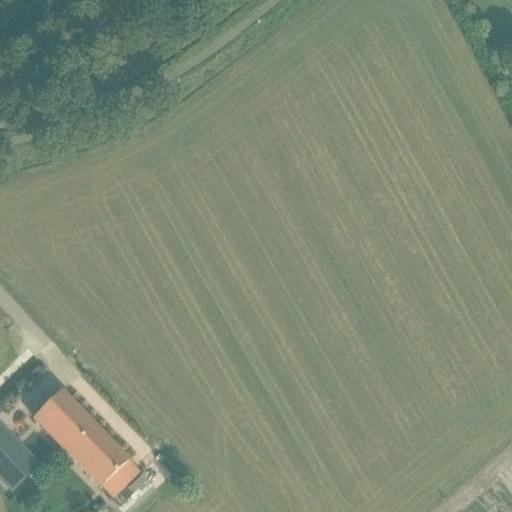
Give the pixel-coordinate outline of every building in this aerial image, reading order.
[(22,353),(0,373),(0,412),(41,373),(22,353)] [(128,463),(61,394),(33,421),(100,489),(128,463)] [(39,466),(36,463),(4,430),(2,431),(0,433),(0,483),(10,494),(39,466)] [(128,463),(100,489),(112,501),(125,489),(139,474),(128,463)] [(112,501),(119,509),(132,496),(125,489),(112,501)]
